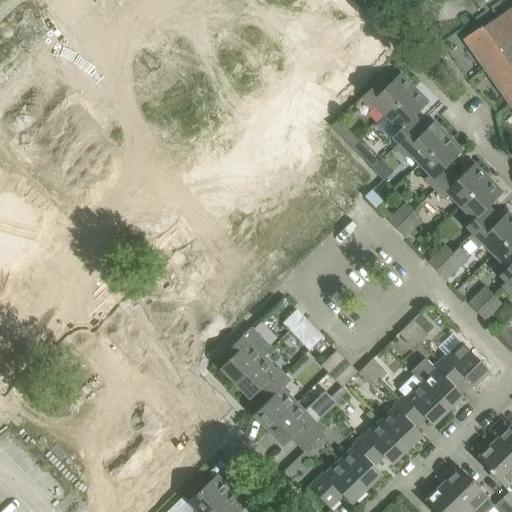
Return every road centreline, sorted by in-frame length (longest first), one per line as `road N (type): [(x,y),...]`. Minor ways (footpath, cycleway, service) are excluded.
road 1 (residential): [(511,382),(370,511)]
road 2 (residential): [(311,511),(246,446),(233,459),(273,511)]
